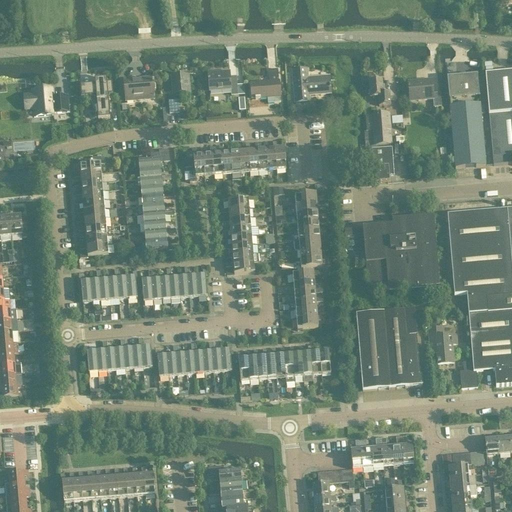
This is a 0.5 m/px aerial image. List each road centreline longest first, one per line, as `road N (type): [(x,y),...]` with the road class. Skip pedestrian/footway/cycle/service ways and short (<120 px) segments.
road 1 (tertiary): [(0,53),(278,38),(511,43)]
road 2 (residential): [(63,336),(49,161),(56,153),(112,138),(302,123),(307,186)]
road 3 (residential): [(63,336),(269,320),(265,276)]
road 4 (residential): [(290,425),(69,413)]
road 5 (unclassified): [(357,230),(356,206),(363,203),(511,190)]
road 6 (residential): [(290,425),(428,412)]
